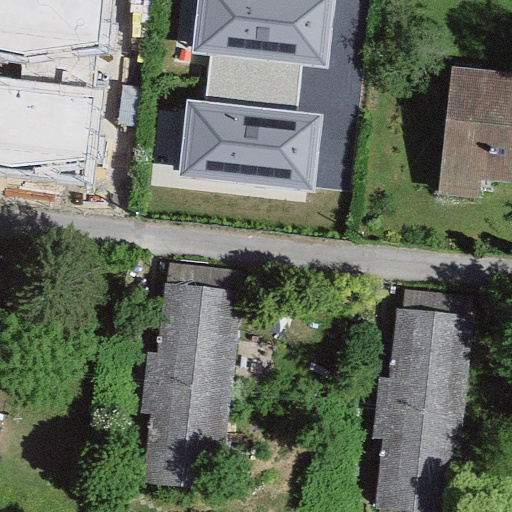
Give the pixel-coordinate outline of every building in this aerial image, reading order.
[(113,0),(0,0),(0,55),(31,61),(108,53),(113,0)] [(332,0),(199,0),(194,49),(325,64),(332,0)] [(511,79),(458,74),(444,203),(485,207),(487,187),(511,189),(511,79)] [(103,89),(0,76),(0,172),(92,183),(103,89)] [(322,116),(191,102),(182,174),(313,189),(322,116)] [(0,372),(3,373),(14,271),(0,269),(0,372)] [(152,385),(235,393),(244,284),(171,278),(164,359),(154,358),(152,385)] [(385,383),(382,413),(471,425),(483,320),(403,311),(394,385),(385,383)] [(227,496),(235,393),(152,385),(150,411),(159,412),(152,490),(227,496)] [(460,511),(471,425),(382,413),(378,444),(388,445),(380,511),(460,511)]
